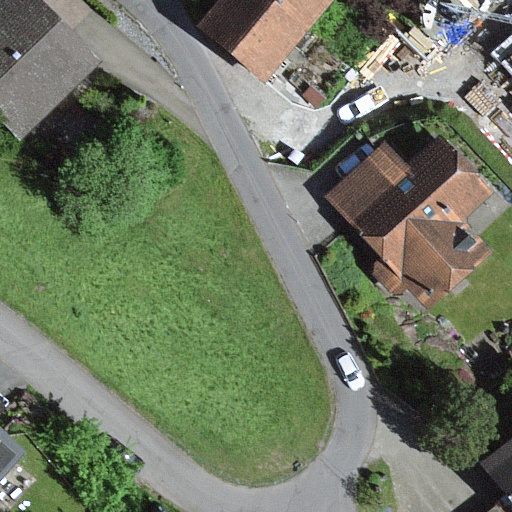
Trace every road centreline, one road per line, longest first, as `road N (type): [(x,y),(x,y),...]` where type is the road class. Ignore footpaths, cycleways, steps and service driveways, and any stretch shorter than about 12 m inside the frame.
road 1 (residential): [(150,0),(184,41),(354,393),(353,432),(313,511)]
road 2 (residential): [(235,511),(221,509),(0,329)]
